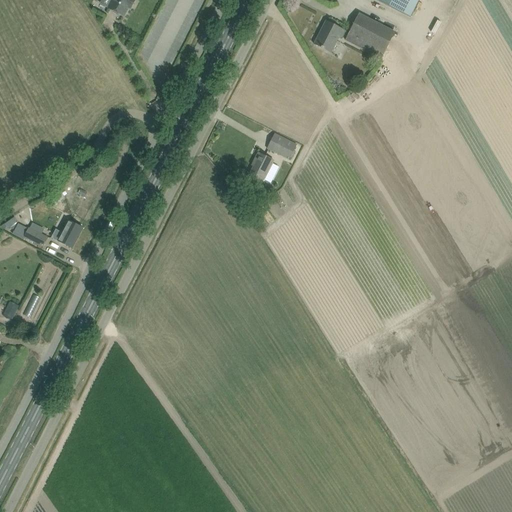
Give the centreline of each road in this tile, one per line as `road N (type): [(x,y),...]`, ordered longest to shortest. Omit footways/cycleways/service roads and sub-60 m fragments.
road 1 (unclassified): [(8,511),(269,0)]
road 2 (primary): [(0,485),(250,0)]
road 3 (unclassified): [(161,122),(0,445)]
road 4 (unclassified): [(0,218),(74,171),(114,117),(161,122)]
road 5 (unclassified): [(161,122),(224,0)]
